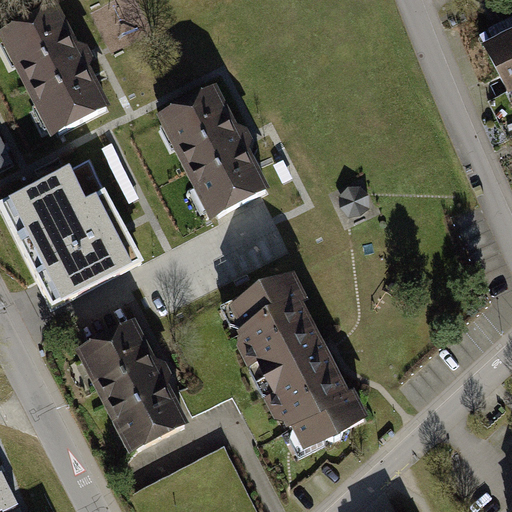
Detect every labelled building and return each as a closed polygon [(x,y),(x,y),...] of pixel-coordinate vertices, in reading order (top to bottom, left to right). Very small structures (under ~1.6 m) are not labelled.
[(58,18),(4,44),(51,142),(105,116),(58,18)] [(511,20),(491,31),(499,45),(511,37),(511,20)] [(511,37),(499,45),(490,49),(511,92),(511,37)] [(217,93),(160,122),(215,229),(272,200),(217,93)] [(0,142),(0,173),(12,168),(0,142)] [(89,164),(2,209),(54,310),(141,265),(89,164)] [(288,284),(228,315),(305,463),(366,432),(288,284)] [(132,327),(81,354),(135,456),(186,429),(132,327)] [(9,511),(18,507),(2,474),(0,474),(0,511),(9,511)]
